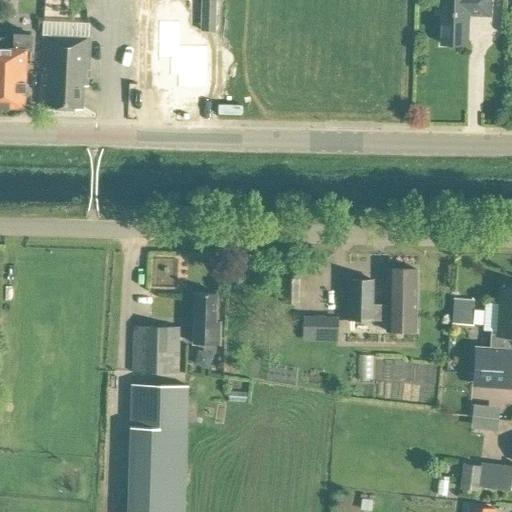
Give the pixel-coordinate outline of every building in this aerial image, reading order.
[(492,16),(492,0),(438,0),(438,13),(443,13),(442,45),(469,46),(470,16),(492,16)] [(199,32),(215,33),(216,2),(200,1),(199,32)] [(158,22),(157,60),(169,60),(169,77),(177,77),(176,89),(204,90),(206,47),(179,47),(180,23),(158,22)] [(2,39),(0,97),(0,107),(23,108),(25,52),(30,52),(30,35),(13,35),(13,40),(2,39)] [(41,75),(43,76),(43,86),(46,86),(45,109),(81,110),(82,87),(87,87),(90,39),(43,36),(41,75)] [(414,320),(414,303),(415,303),(415,268),(387,267),(386,306),(371,306),(372,280),(348,280),(347,320),(371,320),(371,319),(385,320),(385,330),(413,331),(414,320)] [(297,303),(298,279),(282,279),(281,303),(297,303)] [(474,347),(472,379),(472,388),(511,392),(511,385),(511,283),(510,284),(506,287),(499,287),(496,335),(490,335),(490,348),(474,347)] [(219,345),(219,322),(214,322),(215,294),(193,293),(192,322),(193,322),(192,344),(219,345)] [(454,322),(481,323),(481,298),(455,297),(454,322)] [(303,317),(302,342),(337,343),(337,334),(346,335),(346,321),(338,321),(338,318),(303,317)] [(131,372),(177,374),(179,328),(133,326),(131,372)] [(131,384),(126,511),(182,511),(187,386),(131,384)] [(472,426),(499,429),(501,405),(475,402),(472,426)] [(511,473),(511,468),(481,464),(480,467),(463,465),(460,491),(478,493),(478,489),(509,493),(511,473)] [(371,511),(372,500),(361,499),(360,510),(371,511)]
